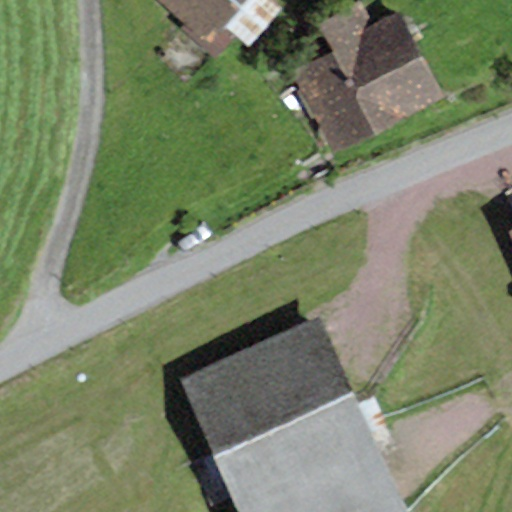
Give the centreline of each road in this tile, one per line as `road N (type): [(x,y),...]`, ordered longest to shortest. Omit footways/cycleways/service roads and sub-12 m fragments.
road 1 (unclassified): [(511,127),(34,348)]
road 2 (residential): [(34,348),(92,112),(88,0)]
